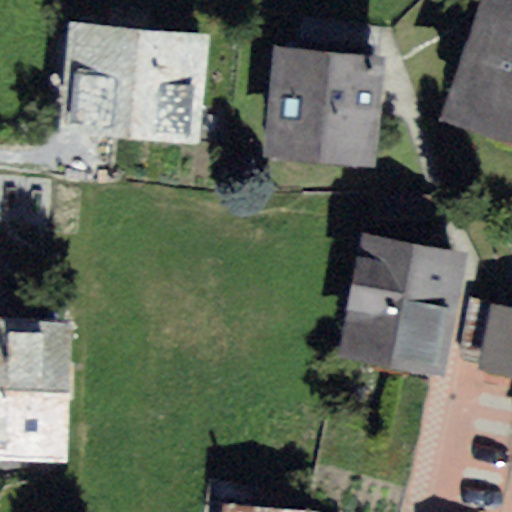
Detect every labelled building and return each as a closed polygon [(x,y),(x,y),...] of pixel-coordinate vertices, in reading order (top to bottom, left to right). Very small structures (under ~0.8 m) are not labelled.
[(511,7),(490,0),(488,0),(449,113),(511,135),(511,7)] [(202,39),(80,26),(69,133),(191,145),(202,39)] [(378,62),(280,52),(269,159),(366,169),(378,62)] [(457,258),(367,241),(346,352),(436,369),(457,258)] [(61,333),(0,330),(0,445),(56,448),(61,333)]
